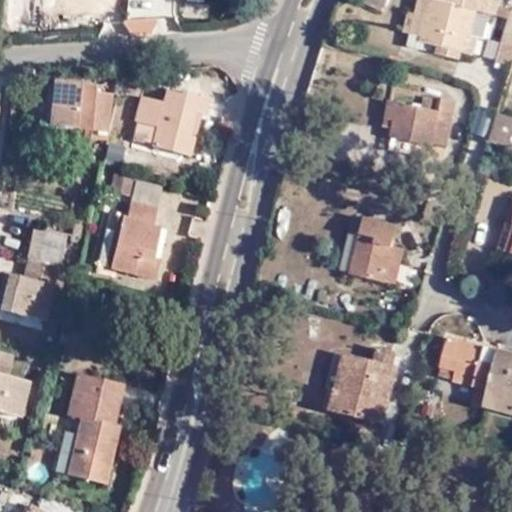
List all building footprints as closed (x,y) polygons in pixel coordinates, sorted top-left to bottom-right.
[(464,55),(469,35),(476,9),(497,13),(500,0),(436,0),(424,43),(444,47),(442,55),(463,57),(464,55)] [(498,64),(511,66),(511,8),(509,8),(498,64)] [(464,55),(475,57),(481,37),(469,35),(464,55)] [(75,116),(74,126),(86,128),(86,135),(105,137),(111,92),(92,90),(93,83),(53,79),(48,113),(75,116)] [(161,95),(138,92),(130,136),(147,142),(194,153),(199,134),(191,132),(197,105),(203,108),(206,93),(178,87),(178,92),(163,89),(161,95)] [(443,150),(455,103),(441,100),(438,112),(391,99),(386,115),(394,118),(388,140),(427,151),(429,145),(443,150)] [(504,113),(497,111),(487,142),(493,143),(504,113)] [(47,125),(74,126),(75,116),(48,113),(47,125)] [(493,143),(511,148),(511,115),(504,113),(493,143)] [(106,142),(101,162),(118,166),(124,147),(106,142)] [(128,177),(109,172),(105,190),(124,194),(128,177)] [(125,200),(155,207),(161,182),(132,174),(125,200)] [(511,196),(495,248),(511,252),(511,196)] [(151,222),(155,207),(125,200),(123,211),(117,210),(106,263),(148,274),(161,225),(151,222)] [(76,238),(81,238),(86,220),(73,219),(69,241),(75,243),(76,238)] [(384,281),(390,255),(396,227),(370,220),(364,238),(359,237),(350,273),(384,281)] [(30,255),(57,262),(66,233),(37,226),(30,255)] [(0,306),(41,317),(57,262),(30,255),(28,255),(23,273),(8,269),(0,299),(0,306)] [(401,257),(390,255),(384,281),(394,283),(401,257)] [(0,308),(0,316),(42,329),(44,322),(0,308)] [(489,391),(499,353),(450,339),(441,367),(456,372),(456,381),(489,391)] [(0,411),(18,417),(27,379),(5,375),(10,352),(0,349),(0,411)] [(511,357),(499,353),(489,391),(484,407),(511,415),(511,357)] [(382,431),(396,377),(386,376),(391,360),(376,358),(374,373),(330,361),(321,394),(334,397),(330,419),(382,431)] [(102,434),(108,417),(118,377),(76,367),(64,410),(78,413),(64,467),(102,477),(114,437),(102,434)] [(119,420),(108,417),(102,434),(114,437),(119,420)]
